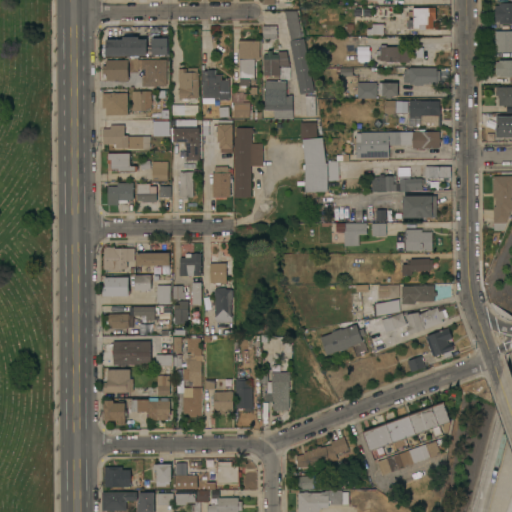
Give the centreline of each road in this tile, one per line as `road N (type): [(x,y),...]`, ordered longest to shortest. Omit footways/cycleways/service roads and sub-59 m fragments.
road 1 (primary): [(78,511),(72,0)]
road 2 (residential): [(78,444),(265,449),(492,355)]
road 3 (secondary): [(467,0),(475,308)]
road 4 (residential): [(73,13),(252,12)]
road 5 (residential): [(77,230),(233,228)]
road 6 (motorway): [(511,396),(481,511)]
